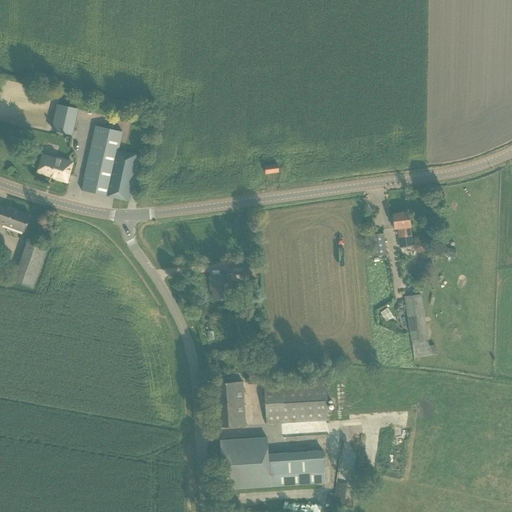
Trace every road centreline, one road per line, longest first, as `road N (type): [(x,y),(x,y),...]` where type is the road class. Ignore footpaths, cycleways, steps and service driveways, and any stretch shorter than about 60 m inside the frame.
road 1 (secondary): [(511,152),(435,176),(128,216)]
road 2 (unclassified): [(205,511),(190,352),(168,298),(132,244),(128,216)]
road 3 (secondary): [(128,216),(0,184)]
